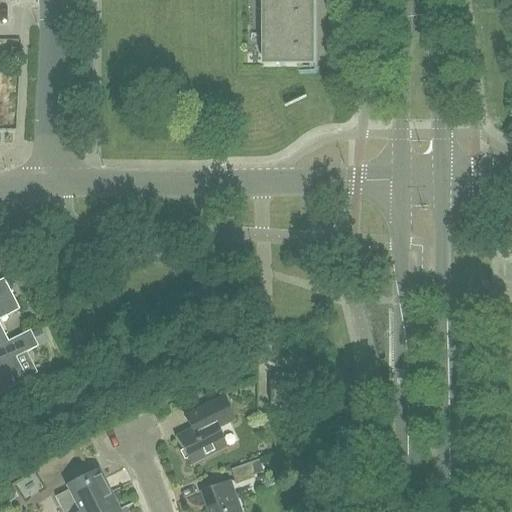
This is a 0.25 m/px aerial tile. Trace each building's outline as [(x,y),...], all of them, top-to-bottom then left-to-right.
[(264,0),(265,68),(312,68),(311,0),(264,0)] [(0,346),(8,343),(0,327),(0,319),(19,311),(3,280),(0,281),(0,346)] [(320,334),(320,321),(280,321),(280,333),(320,334)] [(0,346),(0,393),(27,381),(15,358),(37,347),(29,332),(8,343),(0,346)] [(270,405),(272,405),(292,405),(292,401),(298,401),(298,375),(274,375),(274,381),(270,381),(270,405)] [(223,397),(202,407),(208,420),(175,437),(190,467),(226,449),(217,430),(235,421),(223,397)] [(259,462),(230,472),(234,483),(263,473),(259,462)] [(118,511),(98,470),(66,486),(68,491),(56,497),(63,511),(118,511)] [(206,511),(240,511),(230,482),(200,493),(206,511)]
